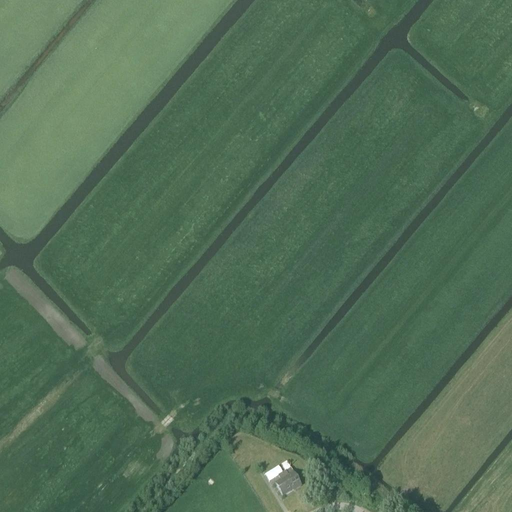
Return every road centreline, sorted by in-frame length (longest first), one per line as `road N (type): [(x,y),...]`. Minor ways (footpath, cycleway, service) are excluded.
road 1 (track): [(403,0),(170,274),(83,354)]
road 2 (track): [(511,94),(330,306)]
